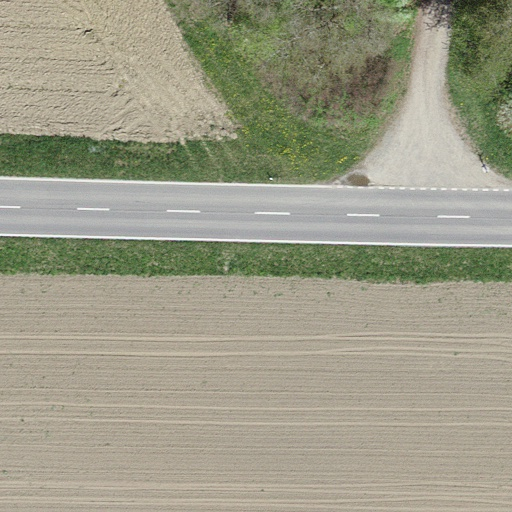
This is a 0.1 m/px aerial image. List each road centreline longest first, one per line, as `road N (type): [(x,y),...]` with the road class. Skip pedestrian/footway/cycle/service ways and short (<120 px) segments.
road 1 (secondary): [(511,220),(0,209)]
road 2 (track): [(408,217),(425,73),(443,0)]
